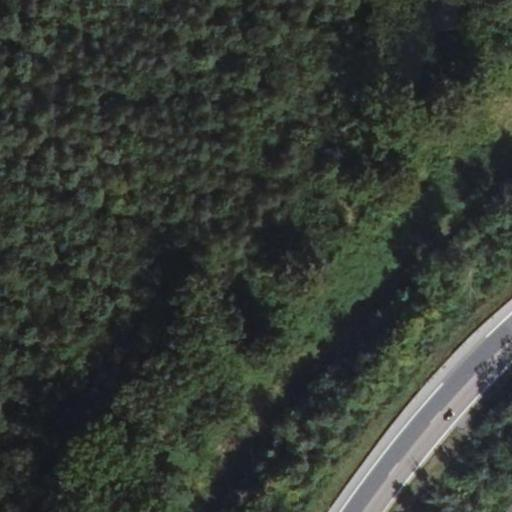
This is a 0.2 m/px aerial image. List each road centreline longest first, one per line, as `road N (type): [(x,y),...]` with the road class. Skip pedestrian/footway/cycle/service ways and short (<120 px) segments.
road 1 (track): [(203,511),(310,365),(511,170)]
road 2 (trunk): [(511,335),(440,408),(360,511)]
